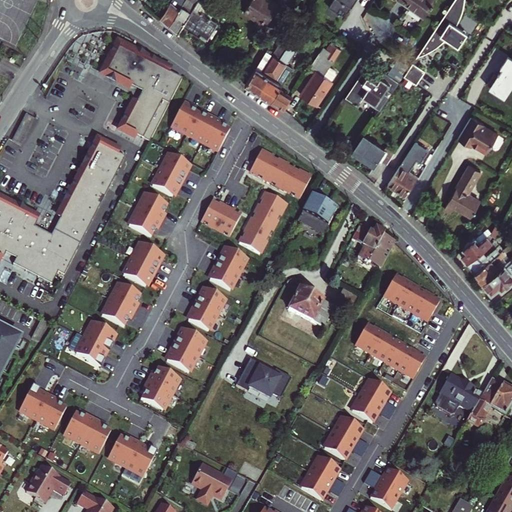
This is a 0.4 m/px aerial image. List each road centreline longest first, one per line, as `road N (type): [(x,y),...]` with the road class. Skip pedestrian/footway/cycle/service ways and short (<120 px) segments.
road 1 (residential): [(250,109),(184,232),(187,265),(108,401)]
road 2 (tertiary): [(250,109),(377,205),(467,299)]
road 3 (residential): [(467,299),(339,511)]
